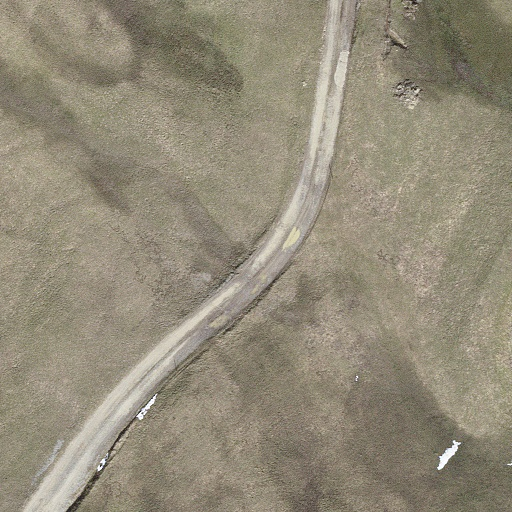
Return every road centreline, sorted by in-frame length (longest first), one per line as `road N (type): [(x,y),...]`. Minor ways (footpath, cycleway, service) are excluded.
road 1 (track): [(50,511),(142,384),(273,266),(323,156)]
road 2 (track): [(351,0),(323,156)]
